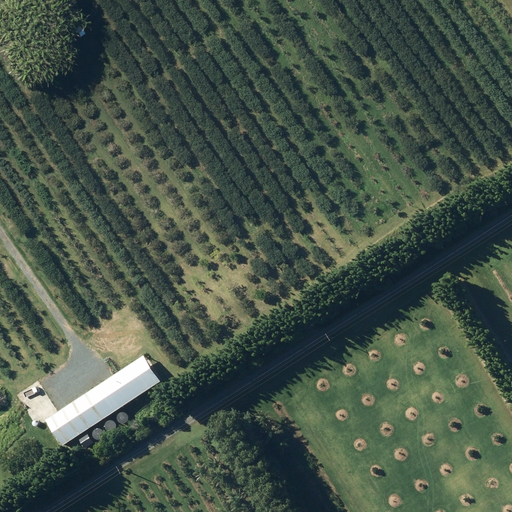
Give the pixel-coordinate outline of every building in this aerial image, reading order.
[(142,357),(44,419),(60,444),(157,382),(142,357)] [(114,416),(120,427),(130,421),(123,410),(114,416)] [(120,427),(114,416),(100,424),(107,435),(120,427)] [(107,435),(100,424),(87,432),(94,443),(107,435)] [(94,443),(87,432),(77,438),(84,450),(94,443)]
